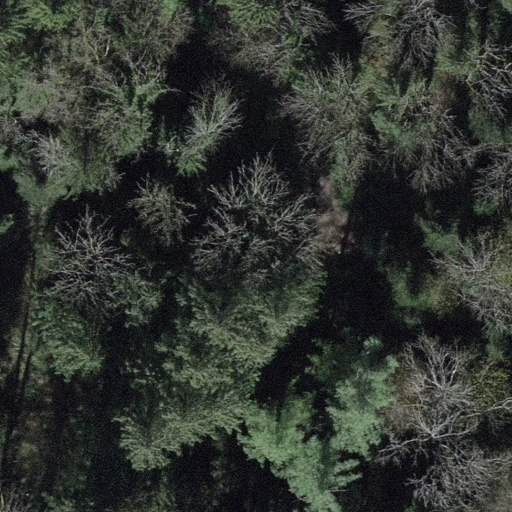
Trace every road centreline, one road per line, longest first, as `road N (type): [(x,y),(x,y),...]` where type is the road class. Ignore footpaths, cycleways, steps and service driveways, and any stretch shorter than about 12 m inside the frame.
road 1 (track): [(327,219),(310,256),(216,388),(101,511)]
road 2 (track): [(214,0),(255,35),(294,103),(324,183),(327,219)]
